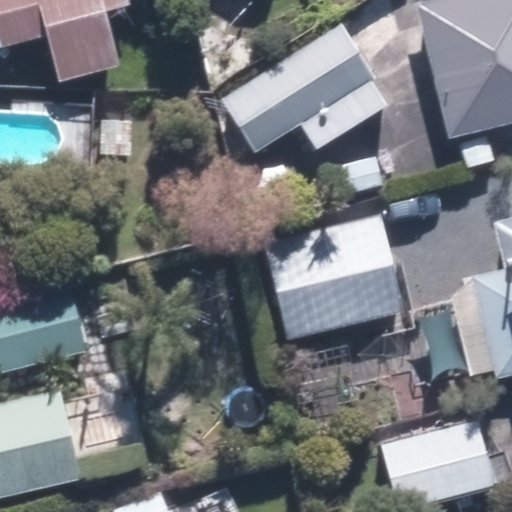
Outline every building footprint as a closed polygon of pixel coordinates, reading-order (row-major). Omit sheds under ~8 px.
[(0,0),(0,35),(1,40),(50,27),(61,70),(114,56),(101,7),(126,0),(0,0)] [(511,0),(431,0),(418,3),(447,129),(511,114),(511,0)] [(385,102),(342,30),(224,100),(252,145),(300,116),(317,143),(385,102)] [(136,95),(99,94),(97,158),(134,160),(136,95)] [(270,243),(291,334),(401,309),(379,218),(270,243)] [(511,219),(497,223),(510,270),(476,278),(501,371),(511,368),(511,219)] [(0,303),(0,367),(81,349),(67,288),(0,303)] [(0,489),(73,473),(53,391),(0,403),(0,489)] [(385,447),(399,505),(487,483),(473,425),(385,447)] [(170,511),(160,489),(116,509),(117,511),(170,511)]
